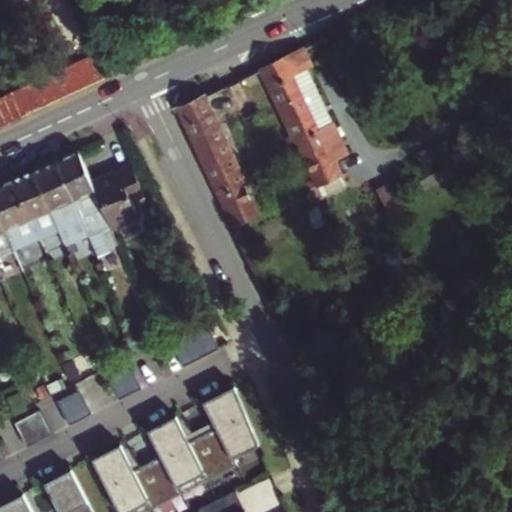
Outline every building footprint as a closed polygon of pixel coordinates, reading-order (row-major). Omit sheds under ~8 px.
[(305,47),(287,56),(335,159),(349,153),(308,67),(313,65),(305,47)] [(96,54),(0,97),(0,125),(107,76),(96,54)] [(297,139),(318,184),(342,173),(335,159),(287,56),(260,69),(267,84),(270,83),(294,133),(287,135),(290,142),(297,139)] [(181,107),(236,223),(259,212),(204,96),(181,107)] [(69,184),(88,230),(102,264),(114,259),(109,245),(117,242),(111,228),(90,179),(79,151),(59,159),(69,184)] [(59,159),(36,169),(64,237),(65,241),(88,230),(69,184),(59,159)] [(130,162),(90,179),(111,228),(137,217),(130,200),(144,195),(130,162)] [(31,215),(37,229),(44,245),(64,237),(36,169),(15,178),(31,215)] [(309,188),(314,200),(347,184),(342,173),(318,184),(309,188)] [(15,178),(0,184),(0,216),(10,241),(25,234),(20,221),(31,215),(15,178)] [(392,213),(408,207),(395,178),(380,185),(392,213)] [(0,262),(17,256),(10,241),(0,216),(0,262)] [(44,245),(37,229),(28,232),(35,248),(44,245)] [(25,234),(10,241),(17,256),(31,249),(25,234)] [(207,321),(170,340),(183,364),(218,346),(207,321)] [(129,361),(106,372),(119,397),(141,385),(129,361)] [(233,382),(202,398),(216,424),(233,455),(259,441),(233,382)] [(79,386),(57,398),(70,422),(92,411),(79,386)] [(40,406),(14,420),(27,444),(53,430),(40,406)] [(176,412),(147,426),(160,452),(178,482),(202,470),(189,437),(176,412)] [(237,461),(233,455),(216,424),(189,437),(202,470),(206,477),(237,461)] [(120,440),(92,455),(122,511),(148,498),(134,466),(120,440)] [(178,482),(160,452),(134,466),(148,498),(151,505),(182,490),(178,482)] [(94,511),(71,466),(44,479),(61,511),(94,511)] [(199,511),(288,511),(287,508),(279,511),(248,511),(235,487),(197,506),(199,511)] [(34,511),(23,490),(0,502),(0,510),(1,511),(34,511)]
